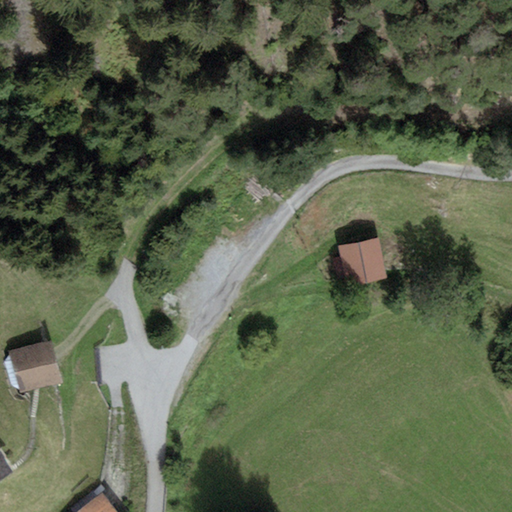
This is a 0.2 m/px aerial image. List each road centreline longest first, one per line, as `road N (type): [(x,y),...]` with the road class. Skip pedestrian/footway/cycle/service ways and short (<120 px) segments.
road 1 (track): [(511,115),(339,107),(272,123),(214,154),(156,213),(124,285),(132,329),(164,403)]
road 2 (track): [(256,251),(306,191),(340,169),(379,162),(511,174)]
road 3 (residential): [(156,511),(161,412),(178,363),(256,251)]
road 4 (track): [(0,255),(125,299)]
